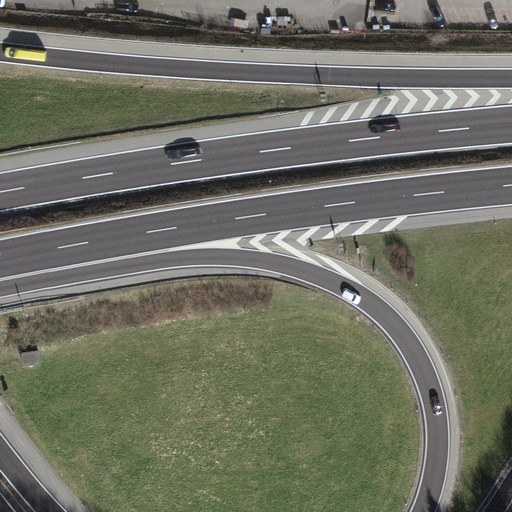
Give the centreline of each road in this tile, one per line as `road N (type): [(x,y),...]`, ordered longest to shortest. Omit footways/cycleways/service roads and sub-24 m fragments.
road 1 (motorway): [(0,262),(221,255),(296,267),(352,289),(398,326),(432,387),(438,457),(424,511)]
road 2 (motorway): [(0,259),(212,223),(511,187)]
road 3 (motorway): [(511,123),(198,159),(0,192)]
road 4 (motorway): [(511,79),(254,71),(0,51)]
